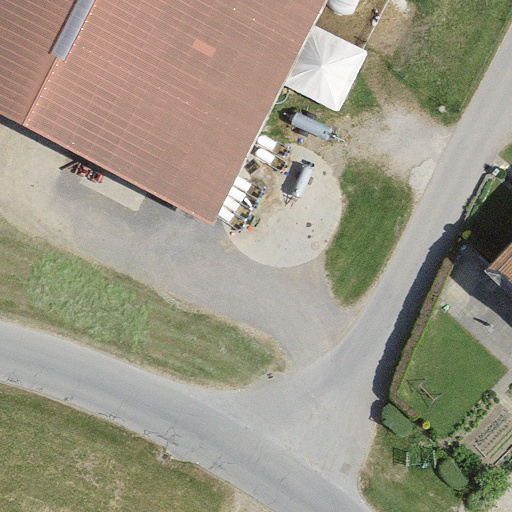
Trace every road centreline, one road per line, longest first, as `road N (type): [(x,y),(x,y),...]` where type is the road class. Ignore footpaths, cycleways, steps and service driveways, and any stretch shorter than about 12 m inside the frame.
road 1 (residential): [(511,66),(294,488)]
road 2 (unclassified): [(294,488),(160,411),(0,355)]
